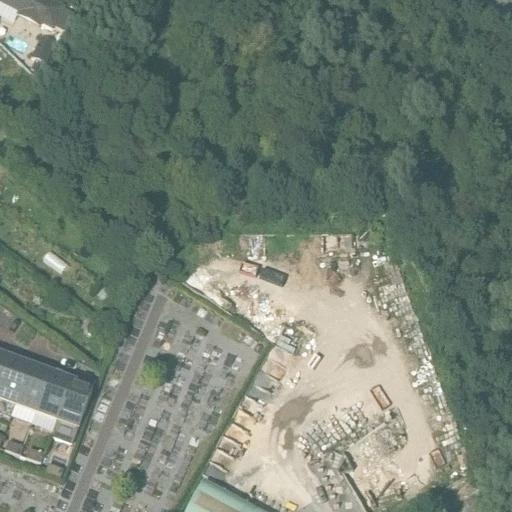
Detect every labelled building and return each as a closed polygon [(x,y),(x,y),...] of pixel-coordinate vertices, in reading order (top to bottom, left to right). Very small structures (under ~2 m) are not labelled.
[(64,10),(43,0),(0,0),(0,6),(52,33),(64,10)] [(34,62),(39,65),(45,68),(55,48),(40,40),(29,60),(34,62)] [(39,65),(34,62),(29,72),(34,75),(39,65)] [(143,197),(161,214),(162,215),(171,205),(173,206),(186,193),(168,176),(156,189),(153,186),(143,197)] [(96,298),(103,303),(104,302),(112,309),(117,304),(108,296),(109,295),(103,290),(96,298)] [(101,327),(95,323),(89,324),(85,328),(86,335),(92,339),(98,338),(101,334),(101,327)] [(28,371),(7,363),(0,381),(0,403),(14,409),(28,371)] [(14,409),(35,416),(49,378),(28,371),(14,409)] [(70,386),(49,378),(35,416),(56,424),(70,386)] [(91,394),(70,386),(56,424),(77,432),(91,394)] [(7,444),(4,453),(19,459),(22,450),(7,444)] [(28,452),(25,461),(40,466),(43,457),(28,452)] [(47,468),(44,478),(59,483),(62,474),(47,468)] [(256,511),(206,486),(191,511),(256,511)]
